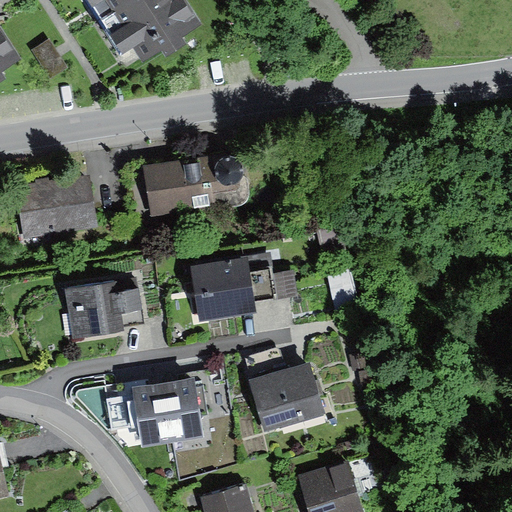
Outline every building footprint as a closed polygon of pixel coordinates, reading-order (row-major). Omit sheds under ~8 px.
[(184,0),(83,0),(122,61),(134,53),(146,72),(162,62),(167,70),(187,57),(184,49),(207,34),(184,0)] [(0,34),(0,92),(5,90),(0,82),(22,68),(0,34)] [(49,44),(34,52),(50,81),(66,72),(49,44)] [(225,145),(142,156),(150,213),(217,204),(215,187),(237,184),(246,164),(245,155),(240,149),(233,146),(225,145)] [(35,182),(18,184),(25,233),(97,224),(91,174),(49,179),(48,173),(34,175),(35,182)] [(317,226),(323,256),(346,251),(340,221),(317,226)] [(360,247),(355,270),(369,273),(375,250),(360,247)] [(249,252),(193,260),(201,316),(256,308),(254,295),(277,292),(272,261),(251,264),(249,252)] [(349,265),(327,270),(337,309),(358,304),(349,265)] [(120,273),(65,281),(73,336),(127,329),(124,307),(143,305),(140,279),(121,282),(120,273)] [(311,354),(248,371),(264,427),(326,410),(311,354)] [(195,368),(165,373),(175,434),(204,430),(195,368)] [(165,373),(132,378),(135,398),(108,402),(111,428),(140,424),(142,439),(175,434),(165,373)] [(3,439),(0,439),(0,493),(13,491),(3,439)] [(368,511),(357,462),(305,475),(313,511),(368,511)] [(255,511),(246,479),(202,492),(207,511),(255,511)]
